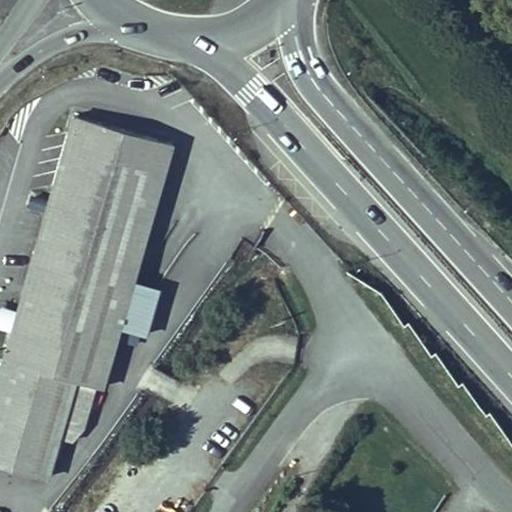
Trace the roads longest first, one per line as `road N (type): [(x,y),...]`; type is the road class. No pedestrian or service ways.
road 1 (trunk): [(186,38),(257,84),(511,372)]
road 2 (trunk): [(511,296),(328,96),(304,48),(301,0)]
road 3 (unclassified): [(231,511),(324,384),(363,369)]
road 4 (primary): [(0,69),(48,43),(127,21)]
